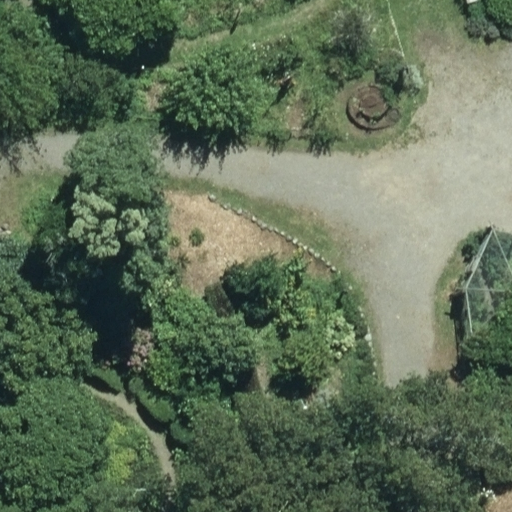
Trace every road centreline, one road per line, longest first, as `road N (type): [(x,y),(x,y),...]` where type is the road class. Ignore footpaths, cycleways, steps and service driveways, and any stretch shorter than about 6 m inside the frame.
road 1 (track): [(511,162),(426,183),(331,183),(0,148)]
road 2 (track): [(379,511),(405,387),(402,249),(434,161),(470,106),(511,69)]
